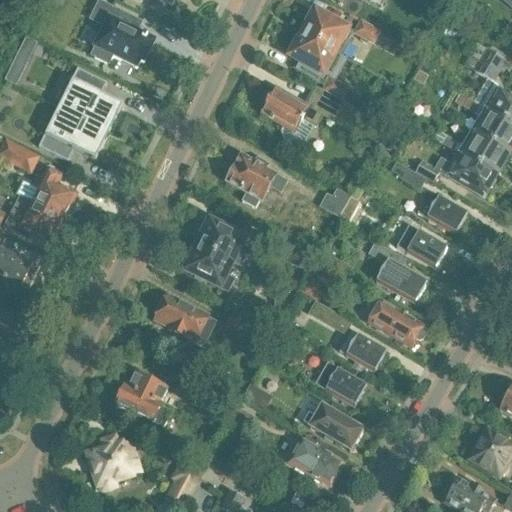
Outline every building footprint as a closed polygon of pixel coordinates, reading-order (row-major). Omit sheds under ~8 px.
[(351,44),(347,42),(351,34),(314,14),(307,27),(304,27),(302,31),(303,35),(301,38),(334,57),(334,56),(341,60),(351,44)] [(104,22),(89,50),(132,73),(134,67),(138,66),(143,57),(141,53),(146,43),(104,22)] [(353,35),(353,36),(373,48),(374,47),(380,36),(381,34),(362,23),(361,23),(353,35)] [(296,48),(289,60),(322,78),(318,86),(324,89),(328,80),(334,83),(344,62),(341,60),(334,56),(334,57),(301,38),(300,40),(297,41),(295,45),(296,48)] [(506,64),(478,48),(471,60),(499,76),(506,64)] [(474,106),(469,103),(469,104),(511,128),(511,100),(497,92),(499,89),(493,86),(499,76),(471,60),(465,69),(475,75),(475,76),(487,83),(481,95),(474,106)] [(324,89),(321,94),(360,115),(366,103),(349,93),(349,91),(334,83),(328,80),(324,89)] [(315,90),(305,109),(308,111),(321,119),(356,137),(366,118),(360,115),(321,94),(315,90)] [(66,93),(57,111),(100,133),(109,114),(66,93)] [(275,93),(262,116),(284,128),(283,129),(281,133),(284,144),(294,150),(305,147),(314,130),(315,130),(321,119),(308,111),(305,109),(275,93)] [(475,118),(480,120),(472,132),(510,155),(511,151),(511,128),(469,104),(465,111),(476,117),(475,118)] [(56,113),(43,136),(87,159),(99,134),(56,113)] [(446,139),(441,147),(444,148),(443,149),(458,158),(495,179),(508,158),(471,136),(463,149),(458,146),(459,146),(446,139)] [(38,160),(4,143),(0,150),(0,162),(30,177),(38,160)] [(422,165),(416,176),(434,187),(440,177),(447,181),(448,178),(449,178),(483,197),(484,198),(495,179),(458,158),(452,168),(441,162),(435,172),(422,165)] [(225,187),(246,198),(242,205),(255,213),(259,205),(261,207),(269,191),(281,197),(288,184),(276,178),(275,179),(264,173),(267,168),(256,162),(254,167),(240,159),(232,175),(227,175),(224,181),(226,185),(225,187)] [(396,165),(390,174),(398,179),(400,182),(420,194),(426,183),(403,170),(396,165)] [(59,180),(45,172),(28,205),(60,221),(62,218),(64,217),(67,211),(67,209),(72,199),(54,190),(59,180)] [(332,200),(326,197),(319,210),(339,221),(351,200),(337,191),(332,200)] [(60,221),(28,205),(19,200),(3,231),(29,243),(32,237),(48,245),(53,235),(56,233),(59,227),(59,224),(60,221)] [(351,200),(339,221),(347,226),(359,204),(351,200)] [(416,218),(426,223),(427,221),(454,236),(466,216),(439,200),(433,210),(424,205),(416,218)] [(198,231),(190,248),(191,248),(230,268),(232,266),(241,270),(247,258),(250,259),(261,237),(248,230),(242,241),(207,224),(203,233),(198,231)] [(409,230),(397,250),(401,252),(407,255),(434,271),(446,251),(419,235),(409,230)] [(386,267),(376,284),(414,306),(426,285),(393,267),(397,259),(374,246),(368,257),(386,267)] [(187,265),(182,274),(219,292),(228,296),(235,282),(226,278),(230,268),(191,248),(190,248),(183,263),(187,265)] [(0,281),(22,292),(23,290),(29,292),(39,273),(33,270),(34,267),(1,251),(2,251),(0,249),(0,281)] [(316,264),(285,249),(279,262),(299,272),(300,270),(310,275),(316,264)] [(310,280),(302,295),(317,303),(325,288),(310,280)] [(185,342),(187,339),(205,348),(217,326),(206,320),(167,301),(164,307),(160,309),(158,314),(159,316),(156,324),(169,330),(168,333),(185,342)] [(0,325),(8,329),(17,311),(0,302),(0,325)] [(380,306),(368,326),(382,334),(410,350),(422,330),(380,306)] [(351,325),(326,311),(319,323),(345,336),(351,325)] [(248,325),(269,335),(276,321),(254,312),(248,325)] [(225,332),(257,348),(264,333),(232,317),(225,332)] [(277,338),(263,364),(274,370),(284,352),(299,360),(308,344),(290,334),(285,342),(277,338)] [(374,375),(386,354),(352,334),(340,355),(374,375)] [(327,367),(314,388),(326,394),(354,410),(366,388),(327,367)] [(115,407),(152,426),(154,422),(166,427),(171,417),(159,411),(161,407),(160,407),(167,393),(136,377),(130,391),(124,388),(122,394),(118,394),(116,398),(117,401),(115,407)] [(213,395),(184,381),(177,397),(206,410),(213,395)] [(243,400),(265,413),(273,400),(250,387),(243,400)] [(511,390),(499,412),(511,419),(511,390)] [(311,431),(350,454),(349,455),(350,455),(364,432),(363,432),(362,433),(323,410),(324,409),(323,409),(316,420),(309,416),(302,426),(310,431),(309,432),(311,432),(311,431)] [(238,411),(224,437),(244,448),(258,422),(238,411)] [(511,449),(490,437),(473,464),(503,482),(511,466),(511,449)] [(307,440),(291,466),(331,490),(343,469),(315,452),(318,446),(307,440)] [(233,483),(246,456),(219,443),(206,469),(233,483)] [(96,488),(129,478),(141,474),(136,457),(134,458),(130,444),(87,458),(91,473),(90,475),(91,481),(95,482),(96,488)] [(170,482),(173,484),(166,499),(186,509),(204,474),(180,462),(170,482)] [(492,511),(498,503),(487,498),(488,497),(471,487),(469,490),(459,484),(455,490),(455,489),(451,489),(446,496),(449,500),(445,506),(455,511),(492,511)] [(239,511),(244,502),(229,495),(220,511),(239,511)] [(511,511),(511,496),(510,496),(503,508),(510,511),(511,511)]
